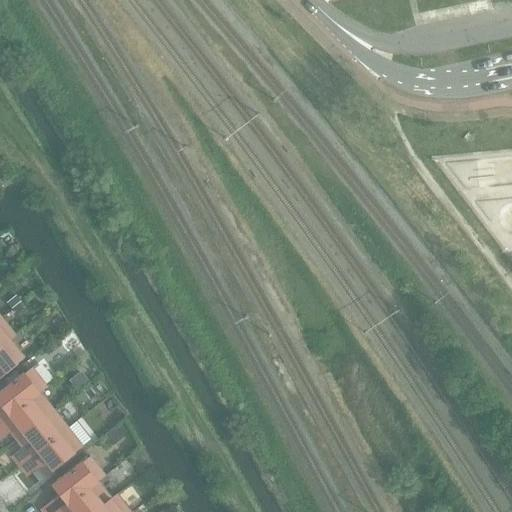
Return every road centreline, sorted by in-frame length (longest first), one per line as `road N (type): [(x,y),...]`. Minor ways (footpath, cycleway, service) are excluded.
road 1 (residential): [(303,0),(351,45),(407,81),(448,89),(511,78)]
road 2 (residential): [(511,32),(438,47),(387,45),(318,0)]
